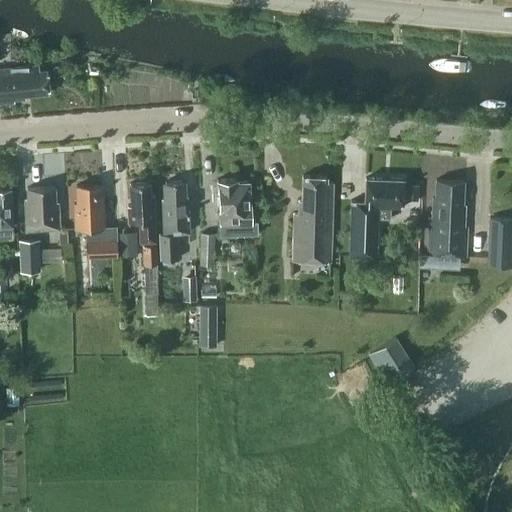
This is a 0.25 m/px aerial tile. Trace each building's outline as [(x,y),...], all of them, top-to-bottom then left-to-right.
[(39,70),(39,65),(0,67),(0,102),(14,101),(14,98),(25,98),(25,95),(49,93),(47,70),(39,70)] [(292,260),(330,262),(333,182),(327,182),(327,176),(303,175),(302,198),(299,198),(299,212),(294,212),(292,260)] [(391,207),(403,207),(404,178),(366,177),(365,201),(351,200),(349,256),(376,257),(378,218),(390,218),(391,207)] [(237,178),(218,179),(220,235),(257,234),(257,222),(252,222),(251,204),(250,204),(249,181),(237,181),(237,178)] [(183,196),(183,180),(166,181),(166,197),(162,198),(164,232),(160,232),(161,259),(178,258),(177,232),(189,231),(188,196),(183,196)] [(430,217),(428,253),(460,256),(466,256),(467,226),(464,226),(465,204),(463,204),(464,180),(436,180),(435,198),(433,198),(432,217),(430,217)] [(150,193),(150,182),(131,183),(131,205),(128,205),(129,222),(139,221),(140,241),(156,241),(154,193),(150,193)] [(104,226),(102,184),(77,185),(77,203),(74,203),(75,228),(85,228),(87,256),(118,255),(117,232),(116,225),(104,226)] [(56,201),(55,186),(27,187),(28,198),(25,198),(26,230),(58,229),(59,229),(58,201),(56,201)] [(0,237),(12,237),(10,188),(0,188),(0,237)] [(511,217),(490,216),(487,264),(511,265),(511,217)] [(58,229),(59,246),(67,245),(66,228),(59,229),(58,229)] [(136,231),(117,232),(118,255),(137,254),(136,231)] [(200,263),(213,264),(214,232),(201,232),(200,263)] [(19,238),(20,271),(40,270),(39,238),(19,238)] [(157,265),(156,245),(144,245),(145,293),(146,316),(158,315),(157,293),(158,293),(157,265)] [(41,247),(41,261),(61,260),(61,247),(41,247)] [(182,274),(183,299),(196,298),(195,274),(182,274)] [(20,315),(19,294),(8,295),(9,316),(20,315)] [(200,305),(199,345),(216,345),(216,305),(200,305)] [(379,366),(395,380),(411,363),(395,349),(379,366)]
